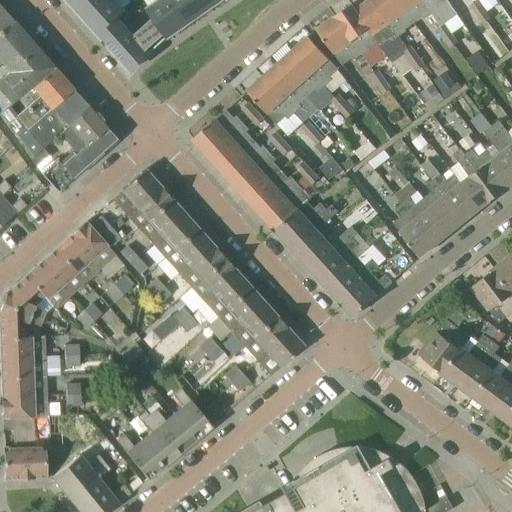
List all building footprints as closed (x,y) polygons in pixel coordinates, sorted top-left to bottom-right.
[(97,0),(67,0),(81,15),(97,0)] [(123,9),(115,0),(97,0),(81,15),(97,33),(116,16),(123,9)] [(189,23),(172,0),(160,0),(149,8),(155,17),(155,16),(169,37),(176,32),(178,34),(186,28),(184,26),(189,23)] [(208,9),(201,0),(172,0),(189,23),(196,18),(197,20),(206,14),(204,12),(208,9)] [(201,0),(208,9),(215,4),(217,7),(225,1),(224,0),(201,0)] [(377,42),(384,52),(392,63),(405,54),(404,52),(408,50),(401,40),(398,35),(373,0),(369,0),(356,9),(355,10),(376,42),(377,42)] [(405,27),(413,21),(398,0),(373,0),(398,35),(406,29),(405,27)] [(424,19),(431,14),(432,13),(422,0),(398,0),(413,21),(414,23),(423,17),(424,19)] [(458,15),(447,0),(422,0),(432,13),(431,14),(440,27),(445,24),(458,15)] [(477,15),(484,10),(478,1),(471,6),(477,15)] [(355,10),(356,9),(352,4),(335,16),(362,55),(369,49),(368,48),(376,42),(355,10)] [(0,32),(14,21),(0,5),(0,32)] [(494,31),(488,22),(491,19),(484,10),(477,15),(484,24),(483,25),(489,34),(494,31)] [(133,36),(116,16),(97,33),(125,63),(130,58),(136,53),(126,42),(133,36)] [(155,16),(155,17),(133,36),(126,42),(136,53),(130,58),(137,66),(150,55),(149,54),(169,37),(155,16)] [(354,60),(362,55),(335,16),(317,29),(343,66),(353,59),(354,60)] [(0,114),(0,113),(0,112),(9,106),(12,105),(35,86),(54,68),(14,21),(0,32),(0,60),(10,71),(0,80),(0,114)] [(444,38),(451,33),(445,24),(440,27),(437,29),(444,38)] [(511,30),(502,38),(509,48),(511,45),(511,30)] [(451,33),(444,38),(450,47),(458,42),(451,33)] [(338,69),(309,37),(309,36),(293,50),(325,86),(332,80),(330,77),(338,69)] [(405,54),(411,62),(418,56),(411,47),(408,50),(404,52),(405,54)] [(336,98),(325,86),(293,50),(278,64),(307,97),(318,110),(319,109),(321,111),(332,101),(340,109),(347,104),(339,95),(336,98)] [(424,66),(418,56),(411,62),(417,71),(424,66)] [(305,122),(318,110),(307,97),(278,64),(263,77),(295,113),(296,112),(305,122)] [(53,108),(73,90),(54,68),(35,86),(35,90),(36,92),(30,97),(33,101),(17,116),(9,107),(12,105),(9,106),(0,112),(0,113),(0,114),(17,134),(34,155),(35,156),(44,149),(53,140),(61,134),(65,130),(69,126),(68,125),(53,108)] [(377,85),(384,80),(378,70),(371,75),(377,85)] [(457,81),(454,83),(446,72),(434,81),(442,92),(439,94),(444,100),(462,87),(457,81)] [(288,119),(295,113),(263,77),(248,91),(277,124),(286,117),(288,119)] [(384,80),(377,85),(384,94),(391,89),(384,80)] [(439,94),(433,85),(419,95),(430,110),(444,100),(439,94)] [(242,109),(250,117),(256,111),(249,103),(242,109)] [(61,134),(77,153),(86,145),(87,146),(109,126),(90,104),(68,125),(69,126),(65,130),(61,134)] [(347,104),(340,109),(347,118),(354,112),(347,104)] [(243,123),(237,117),(235,119),(227,110),(216,120),(196,137),(196,142),(207,155),(243,123)] [(258,126),(264,120),(256,111),(250,117),(258,126)] [(444,113),(440,121),(462,133),(466,125),(444,113)] [(511,138),(506,131),(500,120),(491,126),(511,153),(511,138)] [(310,136),(316,131),(309,122),(302,128),(310,136)] [(253,140),(247,133),(250,131),(243,123),(207,155),(220,170),(253,140)] [(45,177),(58,193),(116,142),(116,137),(108,128),(110,127),(109,126),(87,146),(86,145),(77,153),(75,155),(73,152),(61,163),(57,159),(42,173),(45,177)] [(511,186),(511,185),(511,153),(491,126),(484,131),(491,142),(500,154),(493,160),(511,186)] [(317,145),(321,142),(324,139),(316,131),(310,136),(317,145)] [(277,147),(284,141),(276,132),(270,138),(277,147)] [(264,147),(261,149),(253,140),(220,170),(234,184),(269,153),(264,147)] [(285,155),(292,149),(284,141),(277,147),(285,155)] [(330,153),(321,142),(317,145),(315,147),(325,157),(330,153)] [(19,166),(24,158),(8,148),(0,160),(0,172),(4,174),(12,161),(19,166)] [(471,148),(464,154),(496,197),(511,186),(493,160),(492,159),(493,158),(486,149),(477,156),(471,148)] [(35,156),(34,155),(30,159),(36,166),(50,156),(44,149),(35,156)] [(460,149),(454,154),(470,176),(462,183),(480,209),(496,197),(464,154),(460,149)] [(280,169),(274,163),(277,161),(269,153),(234,184),(247,199),(280,169)] [(343,169),(332,156),(320,167),(331,180),(343,169)] [(428,159),(421,164),(432,179),(439,174),(428,159)] [(305,176),(311,170),(304,162),(297,168),(305,176)] [(292,178),(289,180),(280,169),(247,199),(260,214),(295,182),(292,178)] [(313,185),(319,179),(311,170),(305,176),(313,185)] [(125,214),(159,185),(147,172),(143,171),(112,199),(125,214)] [(432,179),(465,221),(480,209),(462,183),(455,175),(445,182),(439,174),(432,179)] [(432,193),(425,198),(450,233),(465,221),(432,179),(425,185),(432,193)] [(27,206),(20,198),(10,208),(0,197),(11,188),(4,180),(0,183),(0,227),(15,214),(16,215),(27,206)] [(306,199),(300,192),(302,190),(295,182),(260,214),(273,228),(306,199)] [(450,233),(425,198),(424,199),(418,192),(410,183),(395,195),(402,204),(404,203),(435,245),(450,233)] [(138,229),(172,199),(159,185),(125,214),(138,229)] [(152,244),(185,214),(172,199),(138,229),(152,244)] [(321,203),(314,209),(308,202),(308,201),(306,199),(273,228),(287,243),(325,208),(321,203)] [(435,245),(404,203),(402,204),(395,210),(401,217),(393,223),(420,257),(435,245)] [(318,230),(338,211),(331,204),(326,209),(325,208),(287,243),(300,258),(324,236),(318,230)] [(165,258),(198,228),(185,214),(152,244),(165,258)] [(103,234),(111,227),(102,216),(94,223),(103,234)] [(71,236),(100,269),(116,256),(86,222),(71,236)] [(324,236),(300,258),(313,273),(352,238),(358,233),(352,226),(331,244),(324,236)] [(121,238),(115,231),(111,227),(103,234),(113,245),(121,238)] [(178,273),(211,243),(198,228),(165,258),(178,273)] [(86,282),(100,269),(71,236),(56,249),(86,282)] [(358,245),(352,238),(313,273),(326,287),(359,258),(352,251),(358,245)] [(191,288),(224,258),(211,243),(178,273),(191,288)] [(129,263),(137,257),(127,246),(119,253),(129,263)] [(71,296),(86,282),(56,249),(41,263),(71,296)] [(129,263),(140,274),(147,267),(137,257),(129,263)] [(204,302),(237,272),(224,258),(191,288),(204,302)] [(359,258),(326,287),(340,302),(372,273),(378,267),(370,258),(363,264),(359,258)] [(494,271),(511,292),(511,259),(510,258),(494,271)] [(57,308),(71,296),(41,263),(27,275),(47,297),(57,308)] [(498,305),(507,298),(511,293),(511,292),(494,271),(471,288),(488,310),(489,312),(490,311),(499,322),(507,316),(498,305)] [(217,317),(251,287),(237,272),(204,302),(217,317)] [(372,273),(340,302),(353,317),(392,282),(386,275),(379,281),(372,273)] [(27,275),(8,292),(3,303),(43,320),(46,313),(37,306),(47,297),(27,275)] [(114,284),(123,295),(131,288),(122,277),(114,284)] [(153,295),(163,286),(156,278),(146,287),(153,295)] [(116,302),(123,295),(114,284),(106,291),(116,302)] [(160,303),(171,294),(163,286),(153,295),(160,303)] [(230,331),(264,302),(251,287),(217,317),(230,331)] [(243,346),(277,316),(264,302),(230,331),(243,346)] [(0,338),(28,338),(28,322),(40,326),(43,320),(3,303),(0,310),(0,338)] [(84,311),(93,321),(101,314),(92,304),(84,311)] [(179,324),(190,315),(183,307),(172,317),(179,324)] [(85,328),(93,321),(84,311),(76,318),(85,328)] [(458,312),(447,320),(438,332),(437,331),(419,355),(440,371),(458,347),(466,335),(458,328),(465,318),(458,312)] [(186,333),(197,323),(190,315),(179,324),(186,333)] [(257,361),(290,331),(277,316),(243,346),(257,361)] [(495,331),(497,329),(492,325),(469,355),(458,347),(440,371),(457,383),(489,339),(495,331)] [(257,361),(270,376),(304,346),(290,331),(257,361)] [(495,331),(489,339),(498,345),(503,338),(495,331)] [(0,346),(0,358),(45,357),(44,337),(28,338),(0,338),(0,346)] [(206,355),(216,345),(208,337),(198,346),(206,355)] [(498,345),(489,339),(457,383),(474,395),(491,371),(484,366),(499,347),(498,345)] [(118,355),(126,366),(142,353),(134,343),(118,355)] [(65,356),(79,355),(79,344),(64,345),(65,356)] [(224,353),(216,345),(206,355),(213,363),(214,362),(217,366),(227,357),(223,353),(224,353)] [(79,355),(65,356),(65,367),(79,366),(79,355)] [(46,376),(45,357),(0,358),(1,377),(46,376)] [(474,395),(490,408),(511,377),(511,358),(499,377),(491,371),(474,395)] [(232,384),(242,374),(235,367),(225,377),(232,384)] [(242,374),(232,384),(239,391),(249,381),(242,374)] [(47,396),(46,376),(1,377),(2,398),(47,396)] [(511,377),(490,408),(507,420),(511,412),(511,377)] [(66,395),(80,395),(79,383),(66,384),(66,395)] [(174,414),(196,441),(212,428),(181,389),(173,395),(183,407),(174,414)] [(80,406),(80,395),(66,395),(67,406),(80,406)] [(2,398),(3,418),(13,417),(23,417),(32,417),(34,416),(47,415),(47,396),(2,398)] [(196,441),(174,414),(165,421),(156,409),(148,415),(180,454),(196,441)] [(164,467),(180,454),(148,415),(141,421),(151,433),(142,440),(164,467)] [(25,478),(23,423),(23,417),(13,417),(14,447),(4,448),(5,479),(25,478)] [(33,446),(32,422),(32,417),(23,417),(23,423),(25,478),(45,477),(44,446),(33,446)] [(164,467),(142,440),(134,447),(124,435),(116,441),(148,480),(164,467)] [(426,511),(426,510),(425,504),(424,498),(420,489),(416,481),(412,474),(405,467),(400,463),(394,466),(390,459),(393,458),(391,457),(383,453),(375,450),(366,448),(357,447),(348,447),(339,448),(331,451),(323,454),(315,459),(308,464),(315,477),(252,511),(426,511)] [(66,494),(105,463),(98,455),(86,464),(79,455),(52,477),(66,494)] [(79,511),(106,489),(98,479),(110,469),(105,463),(66,494),(79,511)] [(108,511),(130,494),(124,486),(112,496),(106,489),(79,511),(80,511),(108,511)]
